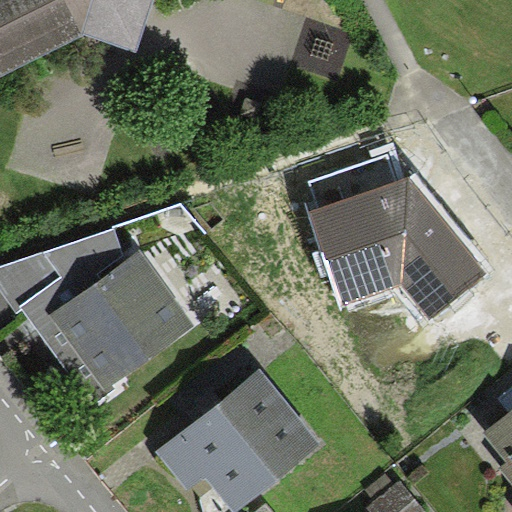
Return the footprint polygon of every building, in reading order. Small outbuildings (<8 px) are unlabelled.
[(0,0),(0,90),(180,0),(0,0)] [(392,149),(319,207),(404,314),(476,257),(392,149)] [(112,227),(0,304),(72,408),(185,331),(112,227)] [(241,360),(151,434),(215,511),(217,511),(306,440),(241,360)] [(511,395),(468,432),(511,484),(511,395)] [(405,511),(384,486),(352,511),(405,511)]
